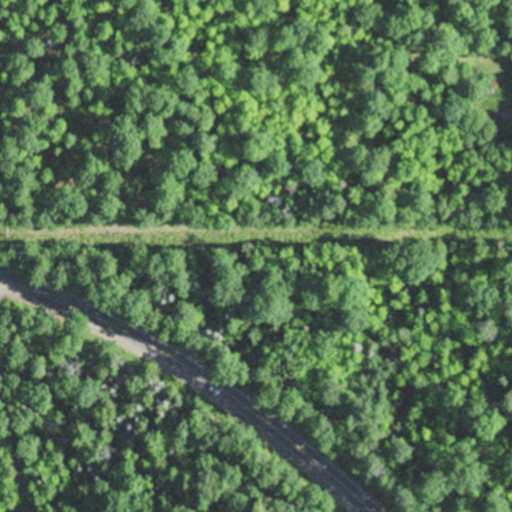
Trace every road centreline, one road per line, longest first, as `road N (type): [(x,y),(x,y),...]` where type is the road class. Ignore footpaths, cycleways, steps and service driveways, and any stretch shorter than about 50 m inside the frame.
road 1 (residential): [(0,215),(511,227)]
road 2 (secondary): [(386,511),(293,431),(108,302),(0,264)]
road 3 (residential): [(36,511),(0,333)]
